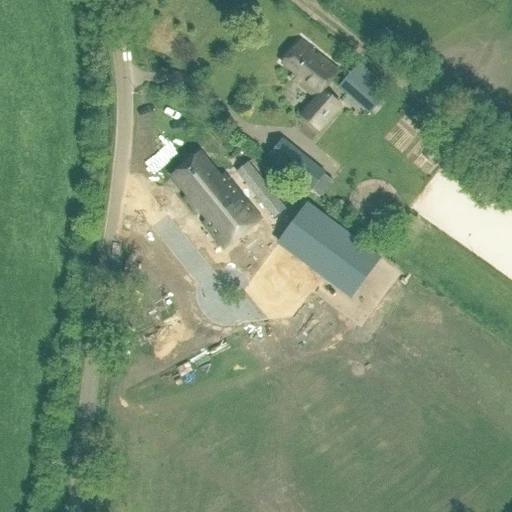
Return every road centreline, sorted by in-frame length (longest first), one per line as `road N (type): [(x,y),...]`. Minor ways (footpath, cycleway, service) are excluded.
road 1 (residential): [(77,511),(126,118),(110,0)]
road 2 (track): [(295,0),(324,12),(511,173)]
